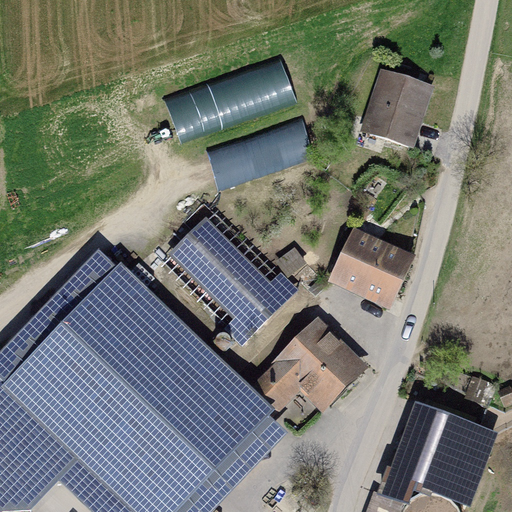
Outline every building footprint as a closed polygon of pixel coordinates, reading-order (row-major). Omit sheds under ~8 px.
[(285,63),(166,97),(178,139),(297,105),(285,63)] [(366,134),(409,148),(428,88),(385,74),(366,134)] [(219,189),(315,156),(302,119),(207,152),(219,189)] [(206,224),(174,255),(252,333),(284,302),(206,224)] [(359,237),(341,276),(338,284),(356,292),(359,284),(388,298),(406,259),(359,237)] [(278,264),(287,276),(304,265),(295,252),(278,264)] [(328,286),(307,265),(295,277),(315,298),(328,286)] [(250,396),(121,273),(8,389),(136,511),(172,511),(267,415),(266,414),(249,397),(250,396)] [(249,397),(266,414),(297,382),(323,407),(343,386),(342,385),(359,367),(317,327),(306,337),(305,335),(273,369),(275,371),(250,396),(249,397)] [(384,473),(369,511),(398,511),(409,483),(469,505),(494,438),(421,411),(396,477),(384,473)] [(455,511),(452,506),(431,498),(417,501),(410,506),(407,511),(455,511)]
